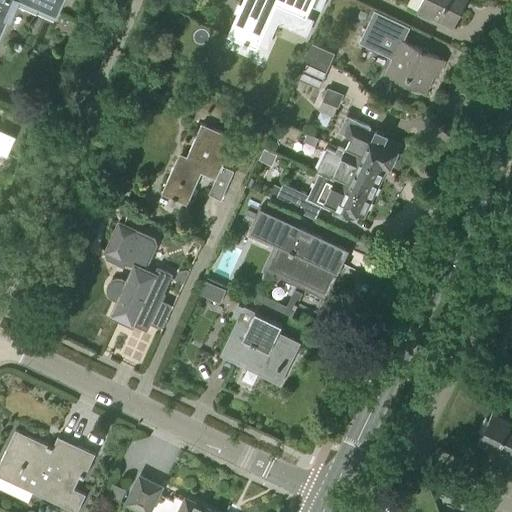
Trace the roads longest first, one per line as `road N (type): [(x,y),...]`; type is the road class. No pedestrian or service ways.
road 1 (tertiary): [(329,498),(511,118)]
road 2 (residential): [(329,498),(0,348)]
road 3 (residential): [(511,508),(418,463),(412,440),(511,235)]
